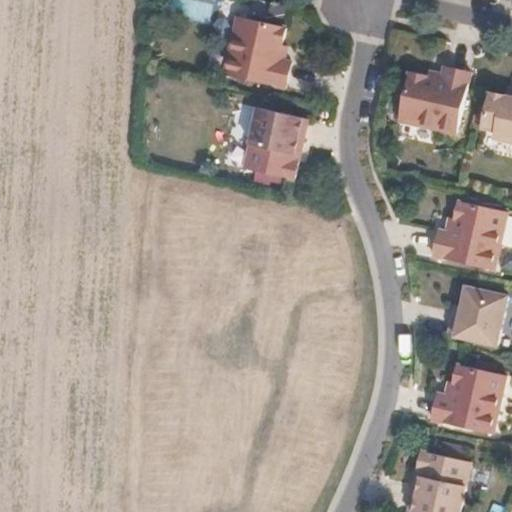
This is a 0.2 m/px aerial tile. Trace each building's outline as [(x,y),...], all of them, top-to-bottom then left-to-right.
[(286,23),(288,5),(273,3),(270,21),(286,23)] [(286,25),(238,15),(226,74),(287,86),(292,60),(282,58),(285,44),(283,43),(286,25)] [(411,73),(400,122),(459,135),(472,74),(446,68),(444,74),(443,78),(429,75),(429,78),(411,73)] [(511,143),(511,98),(491,94),(483,129),(497,133),(495,140),(511,143)] [(248,167),(297,177),(304,142),(299,141),(301,133),(306,134),(309,116),(260,106),(248,167)] [(511,221),(511,214),(465,204),(461,221),(458,221),(455,235),(452,234),(445,232),(439,259),(500,273),(511,221)] [(454,321),(451,338),(500,349),(511,300),(469,290),(465,310),(462,323),(454,321)] [(465,310),(457,308),(454,321),(462,323),(465,310)] [(509,378),(460,368),(457,385),(454,385),(451,399),(447,398),(441,396),(435,423),(495,436),(509,378)] [(465,511),(479,453),(430,441),(422,476),(427,477),(425,485),(420,484),(416,502),(459,511),(465,511)]
